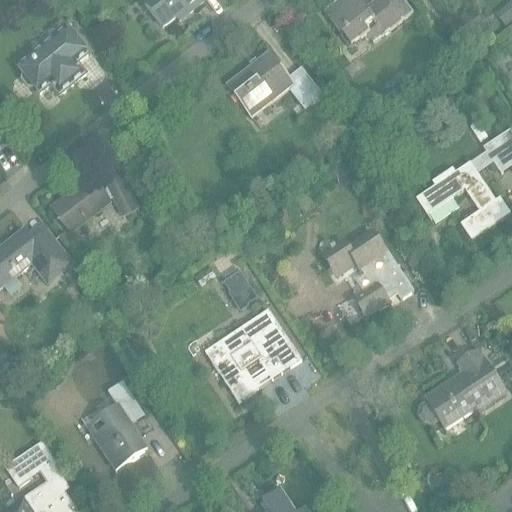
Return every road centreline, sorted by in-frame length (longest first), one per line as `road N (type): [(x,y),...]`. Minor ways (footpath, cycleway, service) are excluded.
road 1 (residential): [(511,270),(151,511)]
road 2 (residential): [(0,204),(254,0)]
road 3 (unknown): [(351,375),(414,511)]
road 4 (unknown): [(389,511),(311,401)]
